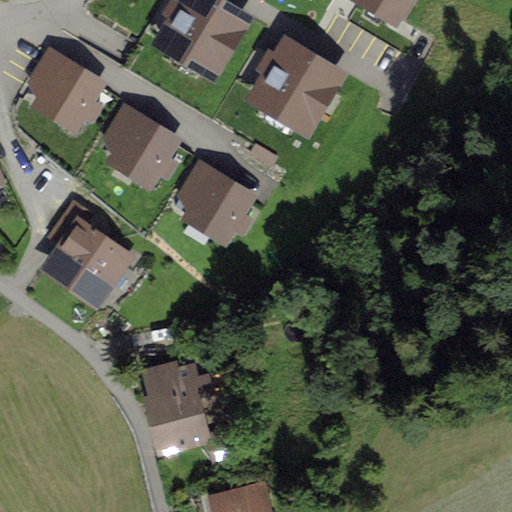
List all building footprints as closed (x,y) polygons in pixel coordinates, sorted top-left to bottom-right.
[(207,0),(186,0),(157,50),(214,82),(248,23),(207,0)] [(412,0),(351,0),(398,27),(412,0)] [(285,45),(251,104),(307,136),(341,77),(285,45)] [(105,86),(50,53),(30,86),(44,95),(35,110),(76,134),(105,86)] [(180,143),(125,110),(106,143),(120,152),(111,167),(152,191),(180,143)] [(255,199),(200,167),(180,200),(195,208),(186,223),(227,247),(255,199)] [(70,240),(52,265),(78,283),(73,290),(96,306),(127,263),(79,228),(90,214),(74,203),(55,229),(70,240)] [(189,381),(190,387),(152,398),(163,438),(172,435),(175,446),(204,439),(196,404),(211,400),(206,377),(189,381)] [(211,437),(218,464),(234,460),(231,432),(211,437)] [(217,504),(218,511),(270,511),(263,485),(231,494),(233,500),(217,504)]
